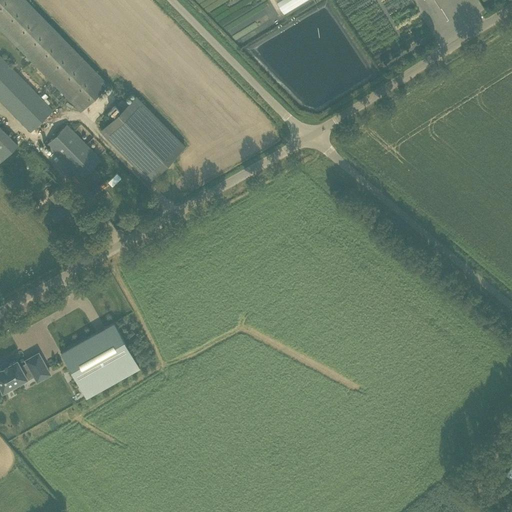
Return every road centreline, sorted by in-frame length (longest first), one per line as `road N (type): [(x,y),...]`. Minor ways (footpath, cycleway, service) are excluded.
road 1 (unclassified): [(0,312),(309,137)]
road 2 (unclassified): [(511,304),(309,137)]
road 3 (unclassified): [(309,137),(511,8)]
road 4 (unclassified): [(309,137),(172,0)]
